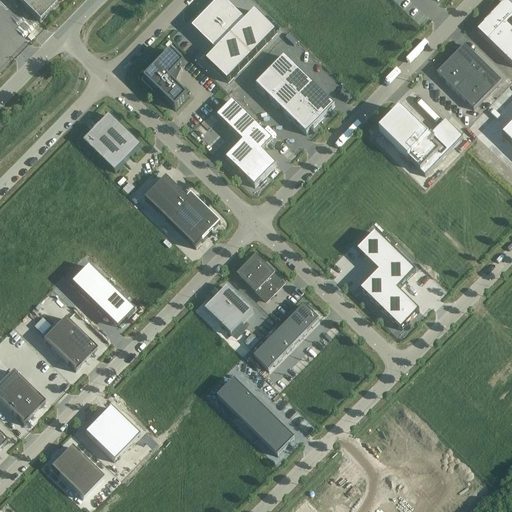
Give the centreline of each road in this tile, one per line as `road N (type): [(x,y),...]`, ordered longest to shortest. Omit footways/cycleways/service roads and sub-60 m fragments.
road 1 (unclassified): [(0,486),(256,224)]
road 2 (unclassified): [(256,224),(478,0)]
road 3 (unclassified): [(104,80),(256,224)]
road 4 (unclassified): [(259,511),(399,366)]
road 5 (unclassified): [(256,224),(399,366)]
road 6 (unclassified): [(399,366),(511,253)]
road 7 (unclassified): [(104,80),(0,188)]
